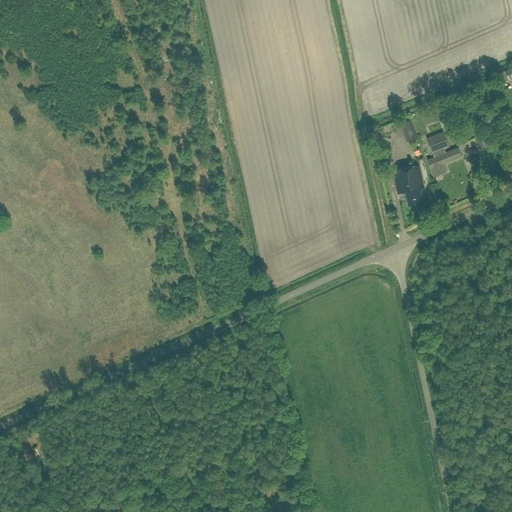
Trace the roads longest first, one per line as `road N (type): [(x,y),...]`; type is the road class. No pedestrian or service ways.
road 1 (unclassified): [(0,426),(395,248)]
road 2 (unclassified): [(451,511),(395,248)]
road 3 (unclassified): [(395,248),(511,195)]
